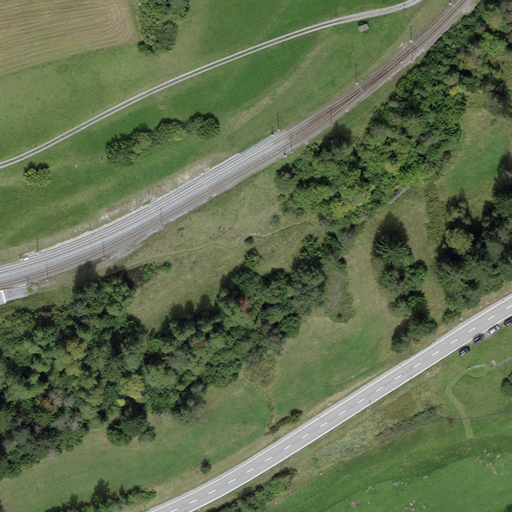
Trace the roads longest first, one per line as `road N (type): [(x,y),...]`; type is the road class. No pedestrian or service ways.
road 1 (track): [(417,0),(207,67),(0,165)]
road 2 (secondary): [(171,511),(511,305)]
